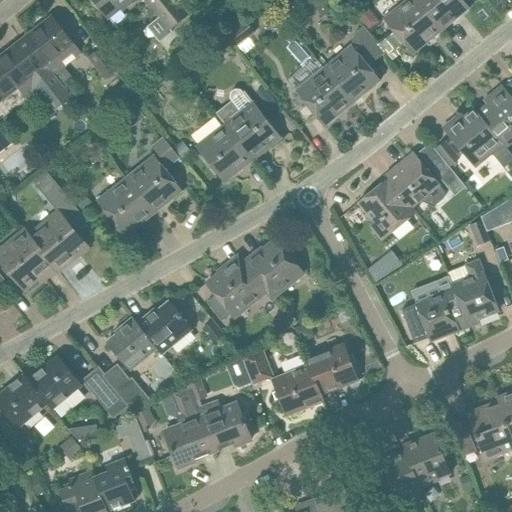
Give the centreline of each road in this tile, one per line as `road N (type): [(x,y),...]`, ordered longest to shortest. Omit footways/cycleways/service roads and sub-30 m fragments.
road 1 (residential): [(305,187),(0,355)]
road 2 (residential): [(178,511),(408,389)]
road 3 (residential): [(511,29),(387,135),(305,187)]
road 4 (residential): [(408,389),(305,187)]
